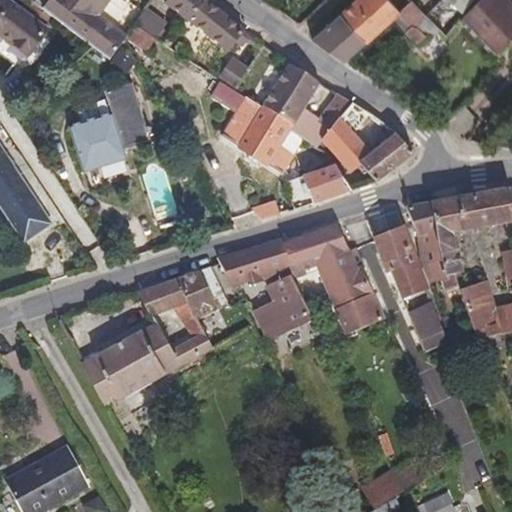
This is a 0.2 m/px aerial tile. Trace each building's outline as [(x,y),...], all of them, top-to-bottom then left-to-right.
[(49,31),(6,0),(0,0),(0,35),(30,57),(49,31)] [(51,0),(45,8),(111,58),(125,38),(126,37),(98,16),(109,0),(51,0)] [(204,0),(166,0),(165,3),(228,52),(237,42),(244,47),(247,43),(252,36),(245,31),(204,0)] [(389,0),(356,0),(312,40),(344,62),(393,19),(416,44),(435,25),(425,15),(410,0),(399,11),(389,0)] [(440,0),(425,15),(435,25),(447,36),(463,13),(472,0),(440,0)] [(511,13),(499,0),(479,0),(462,18),(497,55),(511,40),(511,13)] [(511,3),(509,0),(499,0),(511,13),(511,3)] [(145,8),(135,24),(157,38),(167,24),(145,8)] [(126,37),(125,38),(145,54),(157,38),(135,24),(126,37)] [(252,36),(247,43),(260,51),(264,46),(252,36)] [(232,58),(218,79),(235,89),(248,69),(232,58)] [(289,64),(262,108),(293,129),(307,139),(316,145),(320,140),(352,103),(337,94),(317,121),(303,111),(320,83),(289,64)] [(244,98),(216,80),(208,93),(236,111),(244,98)] [(150,140),(131,83),(104,92),(111,112),(68,126),(84,174),(128,159),(124,149),(150,140)] [(236,111),(222,136),(283,174),(295,156),(292,154),(281,147),(293,129),(262,108),(245,96),(244,98),(236,111)] [(352,103),(320,140),(350,173),(360,164),(377,183),(413,154),(395,134),(370,154),(353,134),(370,114),(352,103)] [(307,139),(293,129),(281,147),(292,154),(296,149),(300,151),(307,139)] [(51,225),(0,146),(0,205),(24,242),(51,225)] [(351,190),(335,165),(303,176),(313,204),(351,190)] [(511,189),(511,188),(431,203),(444,273),(449,272),(454,286),(472,340),(482,338),(503,334),(495,308),(486,282),(467,288),(464,278),(459,249),(456,249),(453,233),(506,223),(511,249),(511,250),(501,253),(508,285),(511,283),(511,189)] [(273,200),(250,208),(256,223),(279,215),(273,200)] [(444,273),(431,203),(406,208),(416,236),(420,261),(428,284),(442,280),(445,289),(454,286),(449,272),(444,273)] [(426,290),(397,211),(384,215),(391,234),(374,241),(388,272),(390,271),(391,273),(394,281),(402,299),(426,290)] [(336,310),(337,309),(342,320),(349,317),(353,319),(357,329),(384,317),(373,294),(368,282),(369,282),(352,247),(348,249),(338,226),(285,243),(292,266),(315,259),(336,310)] [(217,258),(220,264),(232,287),(293,269),(292,266),(285,243),(283,239),(217,258)] [(224,295),(210,267),(158,286),(173,309),(193,339),(204,333),(198,321),(219,310),(214,300),(224,295)] [(304,304),(295,274),(265,287),(273,304),(254,314),(268,339),(311,318),(304,304)] [(173,309),(158,286),(138,293),(151,318),(173,309)] [(511,331),(511,302),(495,308),(503,334),(511,331)] [(445,343),(431,304),(408,314),(424,352),(445,343)] [(347,333),(357,329),(353,319),(349,317),(342,320),(347,333)] [(171,350),(157,323),(82,364),(106,408),(163,375),(213,350),(204,333),(193,339),(171,350)] [(43,511),(90,487),(68,447),(5,481),(21,511),(43,511)] [(402,465),(358,488),(369,510),(413,487),(402,465)] [(424,511),(444,511),(453,509),(448,492),(421,501),(424,511)] [(108,511),(100,495),(82,504),(86,511),(108,511)] [(406,511),(399,500),(381,511),(406,511)]
